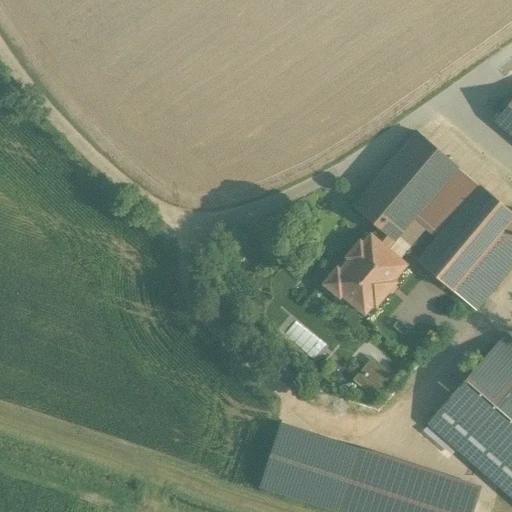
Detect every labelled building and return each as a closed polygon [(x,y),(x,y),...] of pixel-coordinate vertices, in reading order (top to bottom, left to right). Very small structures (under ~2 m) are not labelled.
[(511,99),(494,120),(511,135),(511,99)] [(511,263),(511,213),(415,132),(352,206),(378,227),(393,240),(411,219),(422,228),(437,241),(419,262),(439,279),(453,291),(474,309),(511,263)] [(422,228),(411,219),(393,240),(386,249),(397,258),(422,228)] [(393,240),(378,227),(370,236),(386,249),(393,240)] [(391,280),(404,264),(397,258),(386,249),(370,236),(362,245),(359,242),(347,257),(350,260),(339,272),(337,269),(324,284),(339,297),(341,294),(354,305),(362,295),(372,303),(375,305),(388,290),(393,285),(394,282),(391,280)] [(339,272),(350,260),(347,257),(337,269),(339,272)] [(446,300),(453,291),(439,279),(432,287),(446,300)] [(372,303),(362,295),(354,305),(364,313),(372,303)] [(511,502),(511,338),(503,331),(422,422),(511,502)] [(352,341),(310,392),(350,425),(392,374),(352,341)] [(336,511),(337,511),(357,447),(273,423),(254,488),(336,511)]
